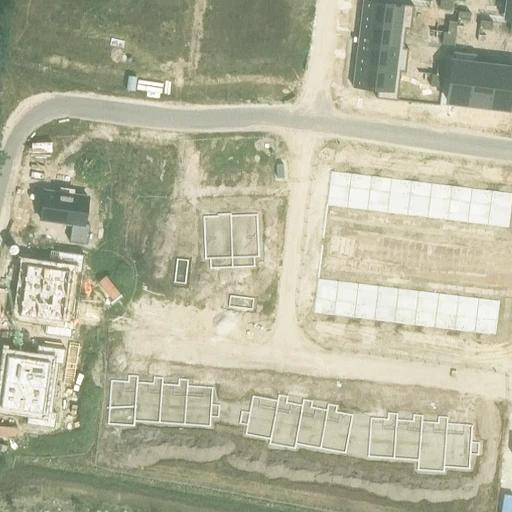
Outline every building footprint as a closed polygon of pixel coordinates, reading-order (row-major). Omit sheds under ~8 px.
[(37,0),(31,35),(58,42),(64,0),(37,0)] [(87,0),(82,40),(86,41),(86,44),(99,46),(100,42),(116,44),(118,27),(119,15),(132,17),(133,0),(87,0)] [(259,0),(227,1),(228,18),(261,17),(259,0)] [(292,0),(259,0),(261,17),(293,16),(292,0)] [(370,0),(363,0),(360,22),(406,27),(405,28),(410,29),(413,5),(370,0)] [(440,0),(439,8),(451,10),(452,2),(440,0)] [(152,1),(144,51),(172,56),(179,6),(152,1)] [(458,11),(457,19),(469,20),(470,12),(458,11)] [(293,16),(261,17),(261,33),(294,32),(293,16)] [(261,17),(228,18),(229,35),(261,33),(261,17)] [(479,19),(478,27),(490,29),(491,21),(479,19)] [(448,20),(447,32),(455,33),(456,21),(448,20)] [(360,22),(358,43),(403,48),(403,47),(405,28),(406,27),(360,22)] [(294,32),(261,33),(262,59),(295,58),(294,32)] [(447,32),(446,44),(454,45),(455,33),(447,32)] [(261,33),(229,35),(230,60),(262,59),(261,33)] [(358,43),(355,64),(396,69),(395,70),(400,71),(405,72),(408,48),(403,47),(403,48),(358,43)] [(453,51),(447,101),(469,104),(474,63),(475,63),(476,54),(453,51)] [(495,66),(491,106),(511,109),(511,108),(511,62),(495,61),(494,66),(495,66)] [(437,62),(436,74),(444,75),(445,63),(437,62)] [(474,63),(469,104),(491,106),(495,66),(494,66),(475,63),(474,63)] [(355,64),(352,87),(377,90),(376,98),(397,100),(400,71),(395,70),(396,69),(355,64)] [(436,74),(434,86),(442,87),(444,75),(436,74)] [(120,162),(119,171),(128,172),(126,198),(164,203),(166,187),(154,185),(157,161),(132,159),(120,162)] [(330,170),(326,205),(347,208),(351,173),(330,170)] [(351,173),(347,208),(367,210),(371,175),(351,173)] [(371,175),(367,210),(387,213),(391,178),(371,175)] [(391,178),(387,213),(407,215),(411,180),(391,178)] [(411,180),(407,215),(427,218),(431,183),(411,180)] [(431,183),(427,218),(447,220),(451,185),(431,183)] [(451,185),(447,220),(467,223),(471,188),(451,185)] [(44,190),(40,219),(72,223),(69,241),(87,244),(90,224),(84,223),(88,197),(73,194),(73,190),(60,188),(59,193),(44,190)] [(471,188),(467,223),(487,225),(491,190),(471,188)] [(511,192),(491,190),(487,225),(508,228),(511,194),(511,192)] [(204,216),(203,216),(203,218),(204,258),(204,260),(206,260),(206,259),(209,259),(210,269),(232,268),(230,215),(231,215),(231,214),(231,213),(230,213),(217,214),(217,216),(204,216)] [(231,215),(230,215),(232,268),(255,267),(254,257),(258,257),(258,258),(259,258),(259,256),(258,216),(258,214),(256,214),(231,215)] [(333,225),(332,237),(343,239),(344,227),(333,225)] [(344,227),(343,239),(354,240),(355,228),(344,227)] [(373,230),(372,242),(383,244),(385,232),(373,230)] [(385,232),(383,244),(394,245),(396,233),(385,232)] [(414,235),(412,247),(423,248),(425,237),(414,235)] [(425,237),(423,248),(434,250),(436,238),(425,237)] [(454,240),(452,252),(463,253),(465,242),(454,240)] [(465,242),(463,253),(474,255),(476,243),(465,242)] [(485,244),(484,256),(495,257),(496,245),(485,244)] [(331,248),(329,260),(340,261),(342,250),(331,248)] [(342,250),(340,261),(351,263),(353,251),(342,250)] [(25,263),(22,288),(73,295),(76,272),(81,272),(84,254),(58,251),(56,267),(25,263)] [(371,253),(369,265),(380,266),(382,254),(371,253)] [(382,254),(380,266),(391,268),(393,256),(382,254)] [(411,258),(409,270),(420,271),(422,259),(411,258)] [(422,259),(420,271),(431,273),(433,261),(422,259)] [(451,263),(450,275),(461,276),(462,264),(451,263)] [(462,264),(461,276),(472,278),(473,266),(462,264)] [(482,267),(481,279),(492,280),(494,268),(482,267)] [(317,278),(313,313),(334,315),(338,280),(317,278)] [(338,280),(334,315),(354,318),(358,283),(338,280)] [(358,283),(354,318),(374,320),(378,285),(358,283)] [(378,285),(374,320),(394,323),(398,288),(378,285)] [(22,288),(18,314),(46,318),(44,333),(70,337),(73,320),(69,319),(73,295),(22,288)] [(398,288),(394,323),(414,325),(418,290),(398,288)] [(418,290),(414,325),(434,328),(438,293),(418,290)] [(438,293),(434,328),(454,330),(458,295),(438,293)] [(458,295),(454,330),(474,332),(478,298),(458,295)] [(478,298),(474,332),(495,335),(499,300),(478,298)] [(7,354),(3,380),(55,387),(58,363),(63,364),(65,348),(37,344),(35,358),(7,354)] [(111,380),(107,424),(134,426),(135,422),(134,421),(137,382),(138,382),(138,376),(128,375),(127,381),(111,380)] [(137,382),(134,421),(135,422),(159,423),(162,384),(163,384),(163,378),(153,377),(153,383),(138,382),(137,382)] [(162,384),(159,423),(184,425),(187,385),(188,385),(188,379),(178,379),(178,385),(163,384),(162,384)] [(3,380),(0,403),(0,405),(28,410),(26,424),(54,427),(56,412),(51,411),(55,387),(3,380)] [(187,385),(184,425),(210,427),(211,417),(212,404),(213,387),(188,385),(187,385)] [(278,401),(270,444),(295,449),(296,444),(295,444),(303,405),(302,405),(287,402),(288,396),(278,394),(277,400),(278,401)] [(247,425),(245,435),(270,439),(269,444),(270,444),(278,401),(277,400),(252,396),(249,412),(247,425)] [(303,405),(295,444),(296,444),(320,449),(327,410),(326,410),(312,407),(313,401),(303,399),(302,405),(303,405)] [(212,404),(211,417),(219,417),(220,405),(212,404)] [(327,410),(320,449),(346,454),(353,415),(336,411),(337,406),(327,404),(326,410),(327,410)] [(241,411),(239,423),(247,425),(249,412),(241,411)] [(370,418),(367,457),(393,459),(396,419),(397,419),(398,413),(388,413),(387,419),(370,418)] [(396,419),(393,459),(418,461),(419,461),(421,421),(422,421),(423,415),(413,415),(412,421),(397,419),(396,419)] [(418,461),(417,470),(444,472),(444,468),(443,467),(447,423),(448,417),(438,416),(437,422),(422,421),(421,421),(419,461),(418,461)] [(447,423),(443,467),(444,468),(469,469),(470,465),(470,454),(471,442),(473,425),(447,423)] [(471,442),(470,454),(478,455),(479,442),(471,442)]
